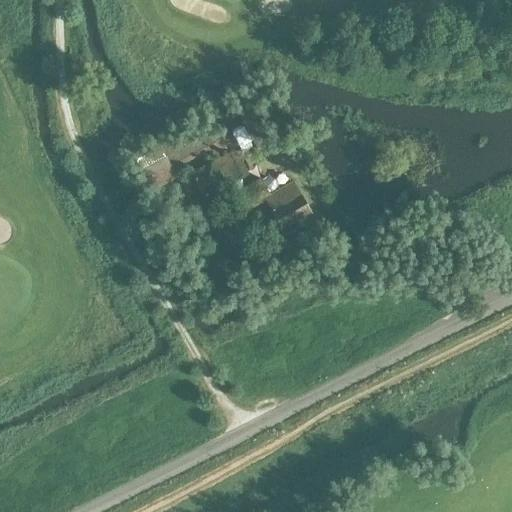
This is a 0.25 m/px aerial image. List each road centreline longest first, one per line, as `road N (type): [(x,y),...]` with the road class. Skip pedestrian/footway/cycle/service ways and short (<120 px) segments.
road 1 (unclassified): [(89,511),(511,293)]
road 2 (unknown): [(511,320),(319,421),(253,428)]
road 3 (unknown): [(319,421),(147,511)]
